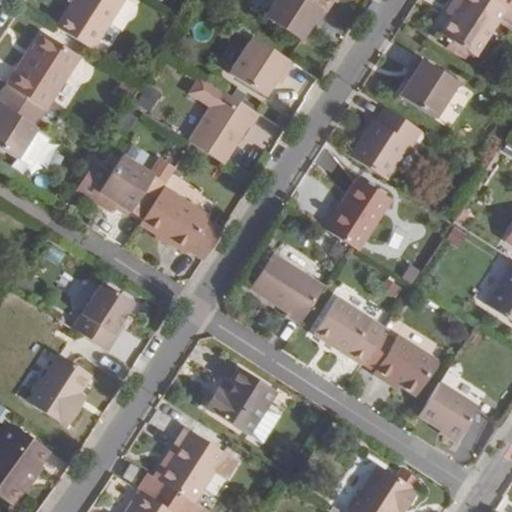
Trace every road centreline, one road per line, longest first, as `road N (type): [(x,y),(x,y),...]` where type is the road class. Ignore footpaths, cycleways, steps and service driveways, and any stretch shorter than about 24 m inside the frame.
road 1 (residential): [(394,0),(194,309)]
road 2 (residential): [(194,309),(483,492)]
road 3 (residential): [(194,309),(65,511)]
road 4 (residential): [(55,221),(194,309)]
